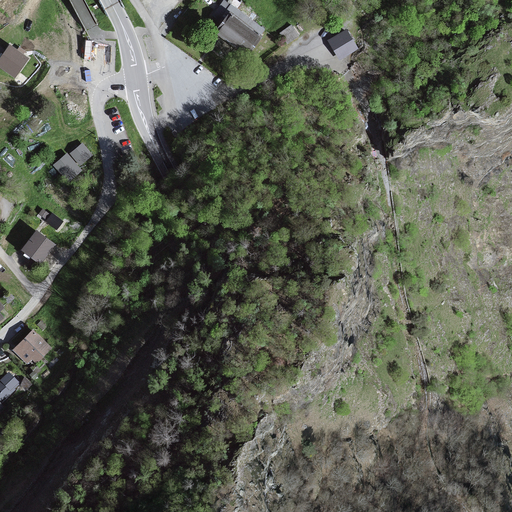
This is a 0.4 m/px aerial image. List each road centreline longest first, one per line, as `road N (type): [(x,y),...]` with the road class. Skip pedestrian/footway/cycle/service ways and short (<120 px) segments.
road 1 (tertiary): [(223,511),(216,294),(134,85)]
road 2 (residential): [(134,85),(99,96),(110,199),(43,296),(0,336)]
